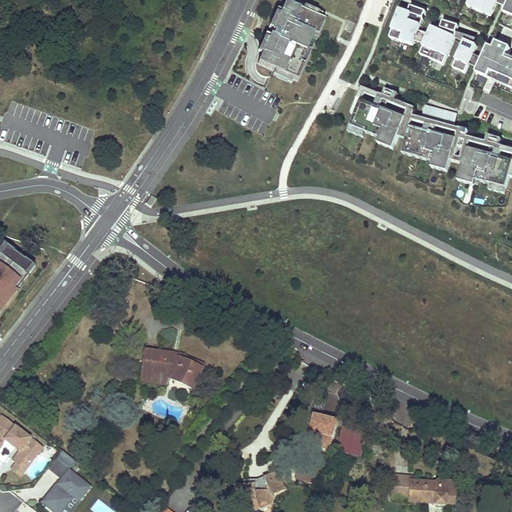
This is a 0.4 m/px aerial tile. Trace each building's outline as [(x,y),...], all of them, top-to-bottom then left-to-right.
[(491,17),(498,0),(470,0),(467,7),(491,17)] [(325,21),(286,4),(274,31),(276,32),(272,42),(270,41),(259,64),(298,81),(305,66),(301,64),(314,35),(318,37),(325,21)] [(423,23),(426,12),(415,8),(412,14),(409,13),(400,10),(398,14),(423,23)] [(414,46),(423,23),(398,14),(390,38),(414,46)] [(511,50),(511,47),(511,16),(509,15),(497,43),(511,50)] [(457,34),(459,26),(447,23),(445,30),(457,34)] [(456,38),(433,28),(431,32),(454,42),(456,38)] [(444,65),(454,42),(431,32),(420,55),(444,65)] [(305,66),(318,37),(314,35),(301,64),(305,66)] [(478,47),(465,42),(463,46),(476,51),(478,47)] [(511,63),(506,61),(511,50),(497,43),(494,49),(489,47),(477,74),(488,79),(487,83),(493,85),(494,82),(511,89),(511,63)] [(466,74),(476,51),(463,46),(453,69),(466,74)] [(511,89),(494,82),(493,85),(511,93),(511,89)] [(416,109),(362,87),(349,120),(353,121),(361,101),(364,93),(378,98),(384,101),(410,111),(406,119),(399,137),(407,140),(410,128),(413,121),(426,124),(432,126),(457,133),(458,129),(414,117),(416,109)] [(399,137),(406,119),(381,109),(384,101),(378,98),(375,107),(361,101),(353,121),(351,127),(366,133),(368,128),(383,134),(381,139),(396,145),(399,137)] [(426,105),(422,118),(454,127),(457,114),(426,105)] [(452,161),(457,140),(430,133),(432,126),(426,124),(424,131),(410,128),(407,140),(405,147),(436,155),(434,163),(450,167),(452,161)] [(364,138),(366,133),(351,127),(348,133),(364,138)] [(383,134),(368,128),(366,133),(381,139),(383,134)] [(457,140),(452,161),(463,164),(467,149),(469,142),(496,149),(502,151),(500,158),(511,161),(511,170),(510,177),(511,177),(511,150),(470,139),(471,138),(462,135),(459,134),(457,140)] [(394,150),(396,145),(381,139),(378,144),(394,150)] [(434,163),(436,155),(405,147),(403,154),(434,163)] [(463,164),(460,176),(476,180),(477,175),(493,179),(491,185),(507,189),(510,177),(511,170),(511,161),(500,158),(502,151),(496,149),(494,156),(467,149),(463,164)] [(448,173),(450,167),(434,163),(433,168),(448,173)] [(491,185),(493,179),(477,175),(476,180),(491,185)] [(474,186),(476,180),(460,176),(458,182),(474,186)] [(505,194),(507,189),(491,185),(490,190),(505,194)] [(151,196),(146,203),(151,207),(156,199),(151,196)] [(0,310),(1,311),(16,292),(13,289),(20,282),(22,284),(28,276),(25,274),(32,265),(24,259),(14,252),(15,252),(7,245),(0,254),(0,310)] [(28,276),(35,267),(32,265),(25,274),(28,276)] [(16,292),(22,284),(20,282),(13,289),(16,292)] [(149,362),(150,351),(141,349),(139,361),(142,362),(149,362)] [(175,354),(150,351),(149,362),(142,362),(141,375),(169,379),(192,389),(197,379),(202,369),(181,359),(174,358),(175,354)] [(181,359),(202,369),(204,365),(181,355),(175,354),(174,358),(181,359)] [(140,381),(167,384),(169,379),(141,375),(140,381)] [(16,463),(26,470),(43,448),(5,418),(0,423),(0,448),(3,445),(2,444),(5,440),(20,452),(13,460),(16,463)] [(361,456),(364,433),(341,430),(338,453),(361,456)] [(380,452),(384,444),(375,441),(372,449),(380,452)] [(388,455),(389,450),(391,446),(384,444),(380,452),(388,455)] [(59,456),(67,462),(72,456),(64,450),(59,456)] [(69,470),(56,460),(48,469),(61,480),(69,470)] [(12,469),(21,476),(26,470),(16,463),(12,469)] [(42,503),(53,511),(61,511),(71,499),(70,498),(72,496),(79,502),(91,487),(69,470),(61,480),(58,484),(59,485),(57,488),(55,486),(42,503)] [(249,511),(254,511),(255,511),(259,510),(257,506),(264,503),(269,506),(270,505),(273,495),(285,491),(277,472),(263,477),(265,481),(257,484),(247,485),(233,486),(234,502),(245,502),(249,511)] [(409,500),(409,502),(433,504),(433,505),(445,506),(445,505),(453,506),(455,482),(435,481),(435,483),(410,481),(411,478),(394,476),(391,498),(409,500)] [(95,503),(93,510),(98,511),(117,511),(95,503)]
